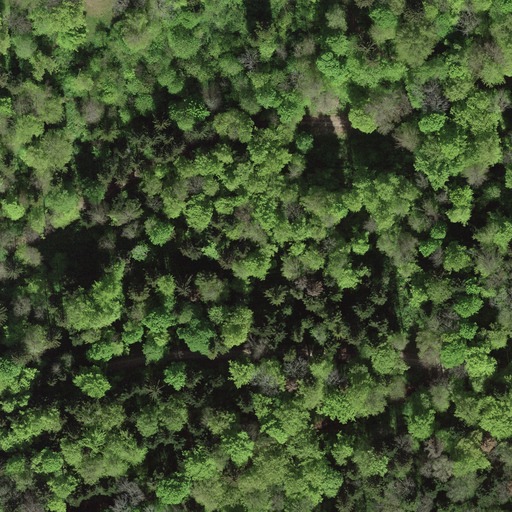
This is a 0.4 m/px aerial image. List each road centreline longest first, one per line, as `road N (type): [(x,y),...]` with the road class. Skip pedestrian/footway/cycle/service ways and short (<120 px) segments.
road 1 (track): [(511,74),(357,119),(219,132),(0,252)]
road 2 (track): [(0,393),(156,360),(300,353),(511,377)]
road 3 (track): [(511,26),(404,58),(299,38),(174,88),(124,50),(79,36),(79,0)]
road 4 (track): [(447,365),(212,481),(70,511)]
